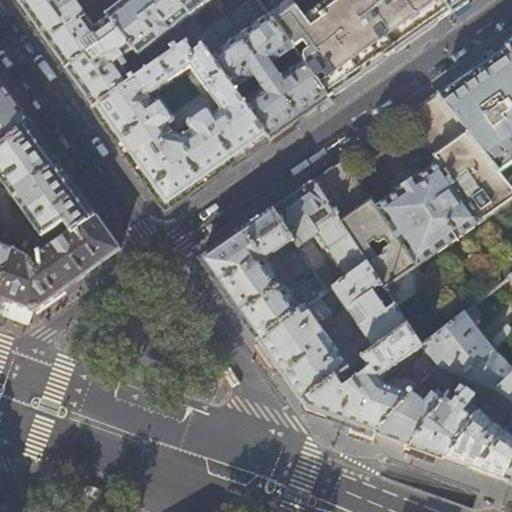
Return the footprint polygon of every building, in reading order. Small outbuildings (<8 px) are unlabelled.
[(17,0),(17,3),(46,44),(90,105),(133,165),(166,212),(215,178),(269,140),(245,106),(234,91),(197,38),(133,83),(120,63),(135,52),(140,57),(191,17),(177,0),(17,0)] [(177,0),(191,17),(204,33),(211,28),(237,9),(232,3),(222,10),(212,0),(177,0)] [(256,0),(269,17),(329,98),(354,80),(382,61),(360,28),(358,23),(358,20),(359,12),(364,0),(256,0)] [(441,0),(451,12),(468,0),(441,0)] [(257,88),(261,95),(245,106),(269,140),(300,118),(329,98),(269,17),(225,48),(211,28),(204,33),(197,38),(234,91),(255,77),(260,86),(257,88)] [(511,54),(506,47),(476,68),(436,96),(499,175),(511,165),(511,54)] [(0,81),(0,148),(30,124),(8,94),(0,81)] [(511,190),(499,175),(436,96),(406,117),(444,169),(378,215),(343,161),(314,181),(367,264),(380,285),(393,305),(428,285),(416,268),(511,201),(511,190)] [(62,169),(30,124),(0,148),(0,181),(42,239),(51,232),(55,238),(67,229),(70,233),(30,261),(13,252),(13,251),(0,246),(0,298),(34,311),(79,279),(120,250),(99,221),(62,169)] [(295,195),(273,210),(313,272),(320,283),(326,293),(333,288),(367,264),(314,181),(295,195)] [(313,272),(273,210),(242,232),(201,260),(258,341),(320,297),(326,293),(320,283),(299,298),(297,295),(292,298),(271,269),(281,261),(293,279),(303,272),(306,277),(313,272)] [(372,291),(380,285),(367,264),(333,288),(376,350),(408,328),(393,305),(386,310),(372,291)] [(331,313),(320,297),(258,341),(302,402),(364,359),(352,342),(337,352),(317,324),(331,313)] [(473,306),(421,348),(422,349),(437,367),(461,377),(511,331),(511,330),(508,325),(485,342),(471,323),(481,315),(473,306)] [(421,348),(408,328),(376,350),(364,359),(302,402),(307,409),(341,422),(375,434),(419,386),(422,382),(425,379),(418,372),(399,393),(385,388),(379,380),(422,349),(421,348)] [(511,331),(461,377),(441,405),(410,446),(428,452),(444,458),(477,413),(472,409),(478,401),(484,386),(494,390),(497,386),(511,374),(511,371),(498,354),(506,348),(511,354),(511,331)] [(165,351),(159,349),(156,350),(154,350),(153,352),(155,353),(157,356),(163,358),(166,357),(168,357),(168,355),(167,354),(165,351)] [(511,374),(497,386),(494,390),(494,391),(511,404),(511,374)] [(428,376),(425,379),(422,382),(429,389),(435,382),(428,376)] [(441,405),(419,386),(375,434),(393,439),(410,446),(441,405)] [(477,413),(444,458),(460,463),(476,470),(503,433),(497,428),(504,419),(485,403),(477,413)] [(511,421),(503,433),(476,470),(490,475),(504,480),(505,480),(511,471),(511,421)] [(102,490),(90,486),(88,492),(100,497),(102,490)]
